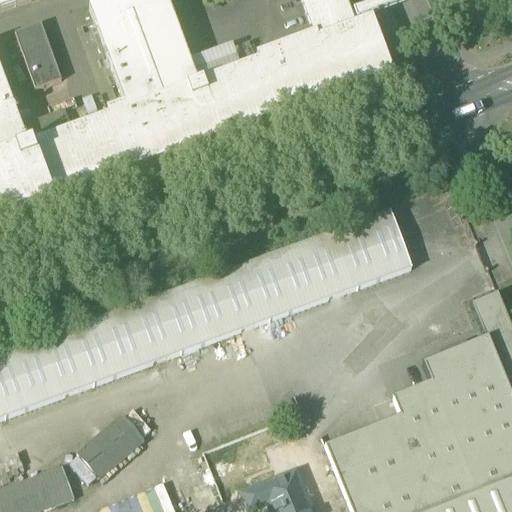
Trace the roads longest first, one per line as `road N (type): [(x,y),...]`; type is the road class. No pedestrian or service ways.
road 1 (residential): [(0,280),(457,102)]
road 2 (residential): [(511,235),(457,102)]
